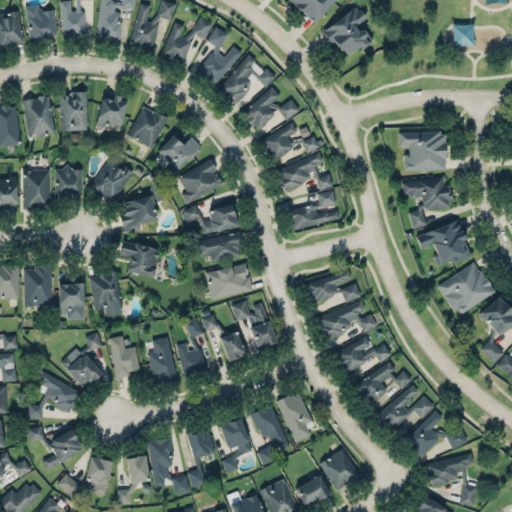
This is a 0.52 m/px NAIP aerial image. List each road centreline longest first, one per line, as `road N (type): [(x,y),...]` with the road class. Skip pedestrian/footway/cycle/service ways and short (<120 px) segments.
road 1 (residential): [(0,71),(108,64),(166,82),(209,114),(253,184),(302,354),(402,478)]
road 2 (tertiary): [(511,418),(459,378),(411,320),(372,230),(364,161),(344,112),(267,17),(237,0)]
road 3 (residential): [(119,419),(204,396),(302,354)]
road 4 (residential): [(478,94),(478,171),(496,243),(511,265)]
road 5 (residential): [(344,112),(511,95)]
